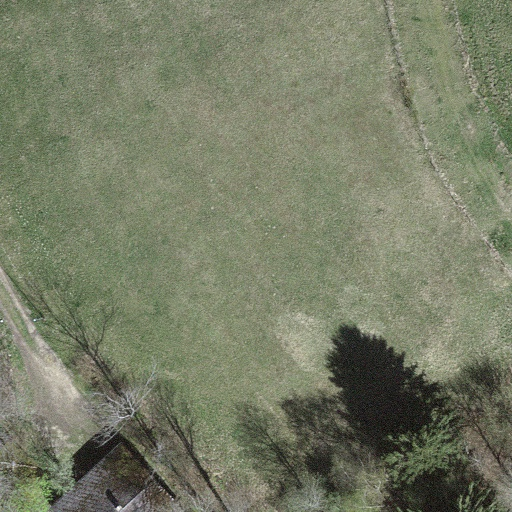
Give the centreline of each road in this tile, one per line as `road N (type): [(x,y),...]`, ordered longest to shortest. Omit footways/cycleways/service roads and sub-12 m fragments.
road 1 (track): [(511,217),(461,133),(430,0)]
road 2 (track): [(123,452),(41,350),(0,282)]
